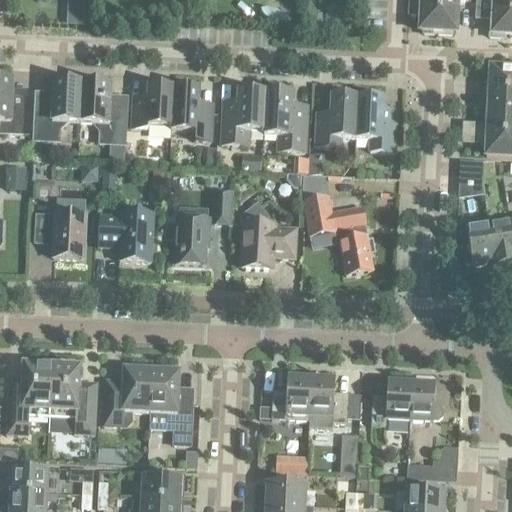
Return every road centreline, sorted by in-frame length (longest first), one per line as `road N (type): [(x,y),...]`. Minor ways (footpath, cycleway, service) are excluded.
road 1 (residential): [(0,45),(394,63)]
road 2 (residential): [(422,73),(433,97),(422,345)]
road 3 (residential): [(231,338),(0,325)]
road 4 (residential): [(422,345),(231,338)]
road 5 (residential): [(225,511),(231,338)]
